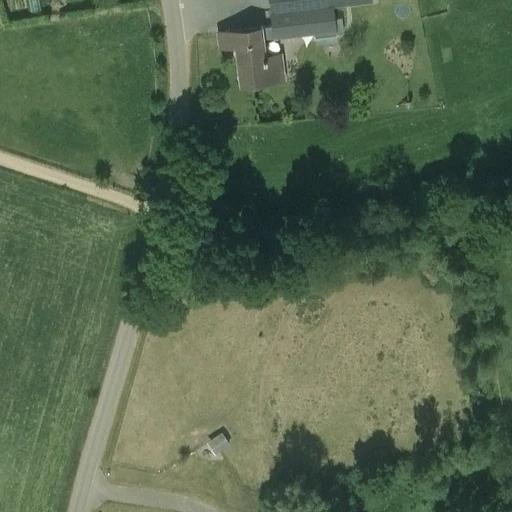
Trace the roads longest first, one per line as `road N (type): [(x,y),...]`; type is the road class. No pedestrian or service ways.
road 1 (unclassified): [(74,511),(170,158),(178,103),(169,0)]
road 2 (track): [(0,158),(160,211)]
